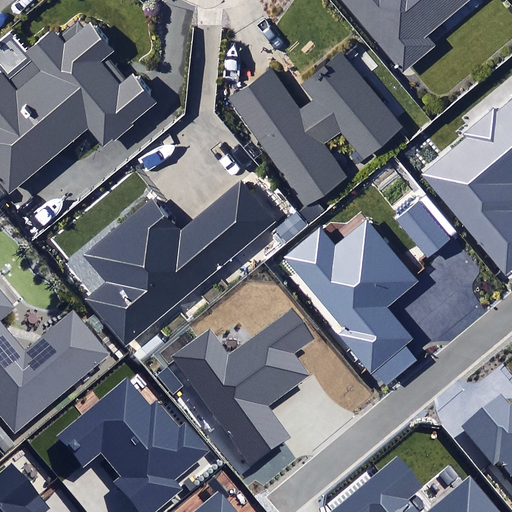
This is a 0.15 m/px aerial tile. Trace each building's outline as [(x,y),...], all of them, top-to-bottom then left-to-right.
[(463,0),(345,0),(403,69),(434,44),(424,32),(463,0)] [(112,47),(84,14),(59,35),(52,27),(31,44),(16,26),(0,40),(0,63),(3,68),(0,70),(0,175),(10,187),(88,121),(105,141),(156,97),(133,70),(125,77),(105,53),(112,47)] [(399,125),(345,48),(302,78),(316,97),(304,105),(275,64),(231,95),(305,200),(346,171),(323,138),(341,125),(360,152),(399,125)] [(421,174),(505,275),(511,269),(511,99),(497,112),(494,108),(463,134),(466,138),(421,174)] [(276,219),(242,178),(182,228),(154,195),(85,252),(108,280),(88,296),(127,342),(276,219)] [(395,219),(427,258),(450,239),(418,200),(395,219)] [(374,373),(386,386),(417,361),(404,345),(412,339),(386,307),(418,281),(367,220),(335,246),(320,228),(284,257),(343,329),(337,334),(371,375),(374,373)] [(0,328),(0,325),(12,316),(0,302),(0,424),(12,440),(108,360),(72,317),(24,357),(0,328)] [(172,357),(250,466),(291,437),(268,406),(312,375),(295,353),(315,339),(293,309),(229,355),(211,329),(172,357)] [(114,482),(139,511),(153,511),(183,487),(176,479),(209,452),(185,422),(179,427),(157,400),(152,405),(127,375),(54,436),(82,470),(101,454),(120,477),(114,482)] [(500,462),(511,476),(511,403),(510,405),(501,394),(461,427),(494,467),(500,462)] [(501,511),(469,475),(424,511),(420,511),(411,500),(427,487),(398,454),(329,511),(501,511)] [(0,511),(47,511),(51,509),(13,463),(0,473),(0,511)] [(236,511),(219,491),(194,511),(236,511)]
